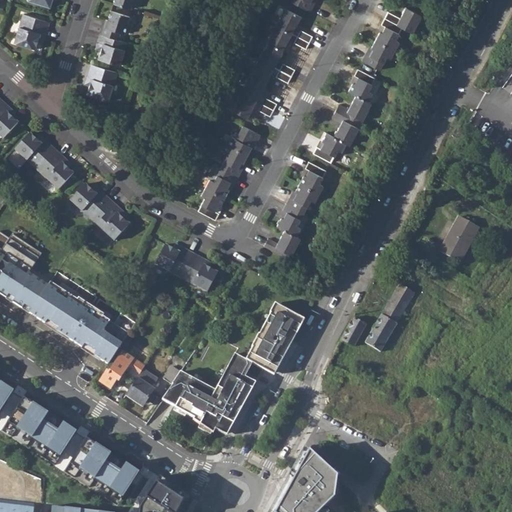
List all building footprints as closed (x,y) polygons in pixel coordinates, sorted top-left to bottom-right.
[(113,0),(113,3),(130,9),(133,0),(113,0)] [(293,0),(292,3),(310,12),(313,5),(309,3),(310,0),(293,0)] [(419,15),(405,7),(400,18),(388,12),(385,18),(401,27),(412,33),(417,24),(415,23),(419,15)] [(291,34),(300,17),(286,9),(282,17),(280,17),(275,26),(277,26),(291,34)] [(129,17),(110,11),(105,27),(103,26),(100,34),(118,40),(120,33),(124,34),(129,17)] [(44,39),(49,22),(27,15),(26,20),(22,18),(14,43),(35,49),(38,41),(39,37),(44,39)] [(401,27),(385,18),(381,25),(385,27),(382,33),(380,32),(376,40),(394,50),(399,42),(395,40),(401,27)] [(282,50),(291,34),(277,26),(273,34),(271,33),(266,42),(268,43),(282,50)] [(297,37),(309,43),(312,36),(300,30),(297,37)] [(118,40),(100,34),(97,45),(102,46),(100,50),(98,59),(119,65),(126,43),(118,40)] [(305,49),(309,43),(297,37),(293,43),(305,49)] [(394,50),(376,40),(371,49),(373,50),(370,56),(366,54),(362,61),(379,70),(386,57),(390,59),(394,50)] [(273,68),(282,50),(268,43),(264,50),(262,50),(257,59),(273,68)] [(273,68),(257,59),(252,68),(254,69),(250,77),(265,84),(273,68)] [(112,71),(91,64),(85,80),(90,82),(89,86),(86,94),(107,101),(115,78),(111,77),(112,71)] [(295,70),(283,64),(279,70),(291,77),(295,70)] [(369,92),(376,79),(358,69),(355,76),(359,78),(356,85),(354,83),(349,92),(357,96),(368,102),(373,94),(369,92)] [(291,77),(279,70),(276,77),(288,83),(291,77)] [(241,93),(256,101),(262,104),(274,110),(277,104),(266,98),(266,96),(260,93),(265,84),(250,77),(248,76),(243,85),(245,86),(241,93)] [(241,93),(239,92),(234,102),(236,103),(232,111),(247,118),(256,101),(241,93)] [(368,102),(357,96),(350,110),(340,105),(337,112),(359,124),(361,120),(363,121),(368,112),(366,111),(371,103),(368,102)] [(12,110),(0,99),(0,136),(3,139),(18,123),(11,117),(8,114),(12,110)] [(274,110),(262,104),(258,111),(270,117),(274,110)] [(359,124),(337,112),(333,119),(343,124),(335,138),(345,143),(348,144),(352,137),(353,138),(359,128),(357,127),(359,124)] [(135,135),(139,122),(132,120),(128,132),(135,135)] [(227,145),(247,155),(251,147),(249,146),(252,140),(256,142),(260,135),(243,126),(235,139),(232,137),(227,145)] [(39,167),(55,150),(42,138),(39,142),(36,140),(29,133),(15,150),(32,166),(35,163),(39,167)] [(341,152),(345,143),(335,138),(326,133),(321,141),(324,142),(320,149),(316,146),(313,153),(330,162),(337,149),(341,152)] [(220,168),(238,178),(241,171),(237,169),(240,162),(242,163),(247,155),(227,145),(223,153),(227,155),(220,168)] [(67,161),(55,150),(39,167),(43,170),(40,174),(58,190),(73,173),(66,167),(64,165),(67,161)] [(299,184),(318,194),(322,185),(319,184),(326,171),(308,161),(304,168),(308,170),(305,176),(303,176),(299,184)] [(205,188),(224,198),(229,190),(227,188),(230,182),(234,184),(238,178),(220,168),(213,165),(208,175),(210,179),(205,188)] [(95,217),(110,200),(98,189),(94,193),(91,190),(85,184),(70,200),(88,216),(91,213),(95,217)] [(314,202),(318,194),(299,184),(295,192),(297,193),(293,199),(289,197),(286,204),(303,213),(310,200),(314,202)] [(220,206),(224,198),(205,188),(201,196),(205,198),(198,211),(215,220),(219,213),(215,211),(218,205),(220,206)] [(122,212),(110,200),(95,217),(99,221),(96,224),(114,240),(128,224),(122,218),(119,215),(122,212)] [(296,226),(303,213),(286,204),(282,211),(286,213),(283,219),(281,218),(276,226),(284,230),(296,236),(300,228),(296,226)] [(480,228),(458,216),(439,251),(460,263),(480,228)] [(264,246),(287,258),(289,255),(291,255),(296,246),(294,245),(298,237),(296,236),(284,230),(277,243),(267,238),(264,246)] [(0,293),(30,313),(50,282),(29,269),(40,251),(12,232),(1,249),(0,248),(0,293)] [(183,274),(193,254),(179,246),(177,251),(173,249),(165,245),(155,264),(176,275),(178,271),(183,274)] [(209,262),(193,254),(183,274),(188,277),(186,281),(207,292),(218,273),(210,268),(206,267),(209,262)] [(94,355),(108,365),(129,334),(103,316),(104,315),(78,298),(77,300),(50,282),(30,313),(45,324),(47,321),(59,328),(57,331),(82,348),(84,345),(95,352),(94,355)] [(415,294),(398,284),(364,343),(381,353),(415,294)] [(171,291),(164,286),(161,291),(168,296),(171,291)] [(254,368),(254,369),(276,381),(306,324),(277,308),(247,365),(254,368)] [(354,317),(342,339),(356,347),(368,324),(354,317)] [(45,324),(57,331),(59,328),(47,321),(45,324)] [(82,348),(94,355),(95,352),(84,345),(82,348)] [(106,371),(99,382),(110,389),(116,380),(118,381),(133,359),(122,351),(108,373),(106,371)] [(254,368),(247,365),(236,359),(218,397),(182,378),(164,406),(196,423),(196,426),(216,439),(218,435),(228,441),(258,387),(247,382),(254,369),(254,368)] [(172,366),(163,378),(171,384),(180,371),(172,366)] [(136,368),(133,374),(138,377),(141,372),(136,368)] [(138,377),(125,396),(136,403),(139,399),(145,403),(154,390),(152,388),(158,379),(143,369),(141,372),(138,377)] [(0,411),(13,391),(0,382),(0,411)] [(48,413),(23,397),(7,423),(60,457),(76,432),(63,423),(56,434),(41,424),(48,413)] [(136,403),(142,407),(145,403),(139,399),(136,403)] [(46,421),(59,429),(62,424),(49,415),(46,421)] [(110,454),(86,438),(69,463),(122,498),(139,472),(125,463),(118,474),(104,464),(110,454)] [(337,476),(304,446),(268,511),(319,511),(334,498),(337,476)] [(130,511),(112,511),(50,505),(48,511),(178,511),(184,502),(151,480),(130,511)]
